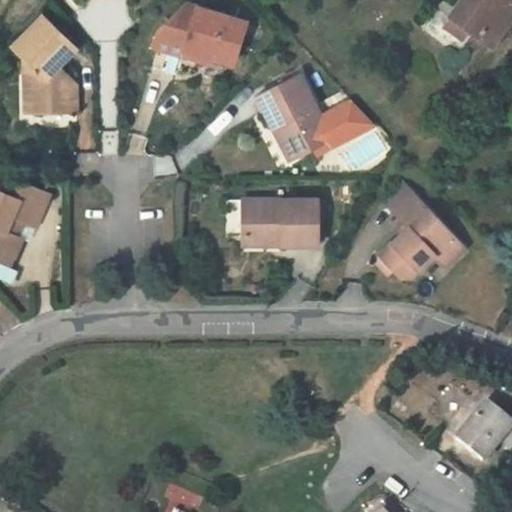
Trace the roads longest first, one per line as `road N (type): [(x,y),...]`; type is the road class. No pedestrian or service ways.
road 1 (residential): [(511,354),(399,329),(157,326),(49,336),(0,360)]
road 2 (residential): [(469,511),(368,444)]
